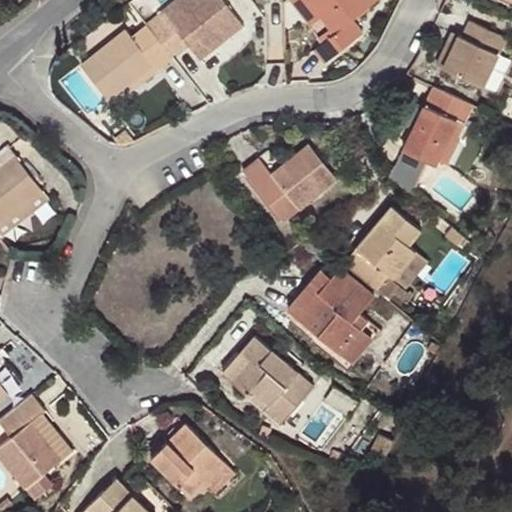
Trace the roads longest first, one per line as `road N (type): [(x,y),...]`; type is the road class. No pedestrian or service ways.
road 1 (residential): [(147,199),(260,140),(332,121),(378,123),(453,0)]
road 2 (residential): [(153,420),(85,350),(117,252),(147,199)]
road 3 (residential): [(0,59),(147,199)]
